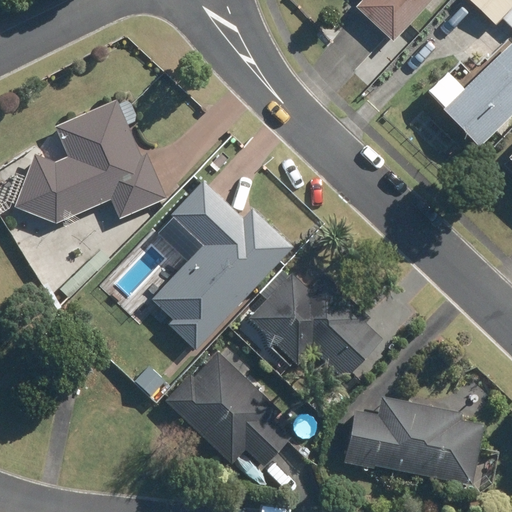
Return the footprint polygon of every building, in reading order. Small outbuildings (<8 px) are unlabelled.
[(360,0),(355,6),(392,41),(430,0),(360,0)] [(511,0),(469,0),(494,24),(501,17),(511,28),(511,0)] [(511,41),(442,108),(478,146),(511,113),(511,41)] [(52,225),(108,200),(116,217),(161,197),(142,154),(136,156),(112,99),(51,127),(64,157),(51,163),(30,155),(10,209),(52,225)] [(199,245),(147,300),(168,320),(164,324),(193,350),(291,246),(249,207),(239,217),(199,180),(166,215),(199,245)] [(381,340),(364,324),(369,318),(321,274),(307,289),(291,274),(249,318),(297,363),(311,348),(344,378),(381,340)] [(164,401),(231,463),(245,448),(263,465),(289,437),(272,421),(281,411),(217,351),(192,377),(189,374),(164,401)] [(146,367),(134,381),(151,396),(164,381),(146,367)] [(315,411),(324,421),(342,402),(332,393),(315,411)] [(352,412),(342,466),(373,471),(374,467),(468,486),(480,425),(458,421),(458,414),(379,398),(376,414),(375,417),(352,412)] [(317,428),(324,421),(315,411),(307,419),(317,428)]
